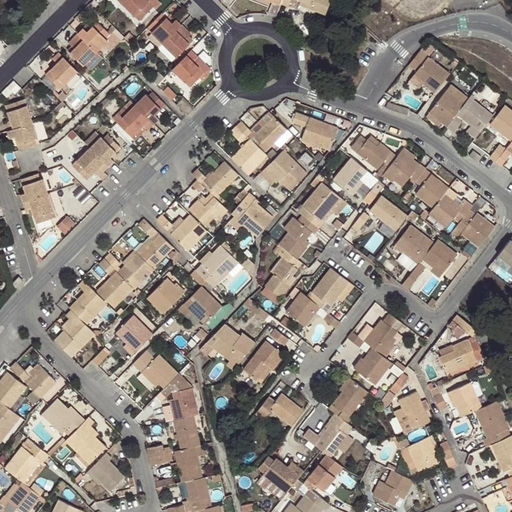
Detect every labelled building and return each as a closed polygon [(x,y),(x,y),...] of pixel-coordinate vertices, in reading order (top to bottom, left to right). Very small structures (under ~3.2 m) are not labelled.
[(124,0),(122,3),(139,20),(154,6),(147,0),(124,0)] [(282,0),(282,2),(289,5),(290,0),(301,0),(310,3),(308,8),(326,15),(331,0),(282,0)] [(153,21),(162,12),(160,11),(151,19),(153,21)] [(162,43),(181,23),(176,19),(173,23),(166,17),(162,12),(153,21),(149,25),(155,30),(152,33),(148,37),(159,47),(162,43)] [(171,13),(166,17),(173,23),(176,19),(171,13)] [(84,27),(78,33),(97,52),(109,41),(105,37),(109,33),(97,21),(91,28),(87,31),(84,27)] [(192,34),(181,23),(162,43),(177,58),(190,44),(186,40),(190,36),(192,34)] [(105,37),(109,41),(113,46),(116,42),(118,42),(117,36),(112,32),(109,33),(105,37)] [(97,52),(78,33),(69,42),(72,45),(75,48),(70,53),(83,66),(97,52)] [(198,57),(190,49),(171,69),(190,87),(204,72),(193,62),(198,57)] [(450,74),(420,51),(410,64),(418,70),(415,74),(424,81),(422,84),(435,93),(450,74)] [(78,71),(59,52),(53,58),(55,60),(57,63),(53,67),(46,74),(61,88),(78,71)] [(91,73),(104,59),(97,52),(83,66),(91,73)] [(443,122),(447,126),(464,103),(447,90),(430,112),(443,122)] [(479,93),(475,90),(470,97),(474,99),(479,93)] [(127,97),(120,91),(117,94),(124,101),(127,97)] [(166,105),(153,92),(149,96),(146,93),(134,105),(154,124),(160,118),(156,115),(166,105)] [(474,99),(470,97),(464,103),(447,126),(455,132),(464,120),(471,125),(466,131),(475,138),(494,115),(474,99)] [(5,122),(8,131),(33,122),(25,98),(5,105),(11,120),(5,122)] [(187,116),(194,109),(182,98),(176,104),(187,116)] [(147,130),(154,124),(134,105),(117,123),(132,137),(143,126),(146,129),(147,130)] [(511,140),(511,109),(505,105),(492,122),(502,130),(501,132),(511,141),(511,140)] [(270,112),(270,111),(251,130),(255,135),(274,116),(271,111),(270,112)] [(440,125),(443,122),(430,112),(427,115),(440,125)] [(302,139),(330,149),(338,128),(296,113),(292,122),(306,127),(302,139)] [(255,135),(254,136),(267,150),(275,141),(288,129),(274,116),(255,135)] [(242,121),(236,126),(247,137),(248,136),(252,139),(254,136),(255,135),(251,130),(242,121)] [(20,150),(36,144),(34,139),(38,137),(33,122),(8,131),(10,138),(15,136),(20,150)] [(502,130),(492,122),(490,125),(501,132),(502,130)] [(135,141),(146,129),(143,126),(132,137),(135,141)] [(247,137),(236,126),(231,131),(241,142),(247,137)] [(280,145),(291,133),(288,129),(275,141),(280,145)] [(97,131),(85,143),(90,147),(109,166),(114,161),(110,157),(121,147),(108,134),(104,138),(97,131)] [(372,134),(368,138),(378,146),(381,142),(372,134)] [(385,162),(390,166),(398,156),(381,142),(378,146),(368,138),(367,140),(360,135),(350,147),(378,170),(385,162)] [(254,136),(252,139),(265,152),(267,150),(254,136)] [(252,139),(232,159),(248,175),(268,155),(265,152),(252,139)] [(500,143),(490,156),(496,160),(505,149),(506,148),(500,143)] [(102,173),(109,166),(90,147),(72,165),(87,179),(94,172),(98,168),(102,172),(102,173)] [(417,157),(404,148),(402,151),(414,160),(417,157)] [(273,161),(261,173),(266,178),(269,175),(276,168),(283,175),(279,179),(291,191),(309,173),(286,152),(284,149),(278,155),(273,161)] [(496,160),(503,166),(511,154),(505,149),(496,160)] [(273,150),(268,155),(273,161),(278,155),(273,150)] [(482,156),(474,150),(470,155),(478,162),(482,156)] [(417,182),(426,169),(414,160),(402,151),(398,156),(390,166),(382,177),(385,179),(387,176),(394,181),(395,180),(404,186),(410,178),(411,179),(410,181),(414,184),(417,182)] [(368,171),(352,158),(334,179),(354,195),(364,182),(360,179),(364,175),(368,171)] [(14,173),(21,170),(17,159),(11,162),(14,173)] [(218,194),(238,174),(225,161),(216,170),(208,178),(206,176),(198,168),(192,174),(198,180),(205,186),(211,193),(215,197),(218,194)] [(214,168),(206,176),(208,178),(216,170),(214,168)] [(277,182),(279,179),(283,175),(276,168),(269,175),(277,182)] [(450,188),(426,169),(417,182),(422,186),(416,194),(434,208),(450,188)] [(40,179),(38,172),(21,178),(26,191),(20,193),(22,201),(48,192),(44,178),(40,179)] [(316,177),(311,183),(318,188),(323,182),(316,177)] [(198,180),(192,185),(199,192),(205,186),(198,180)] [(303,216),(319,228),(333,211),(330,209),(341,196),(323,182),(318,188),(303,206),(308,210),(303,216)] [(378,194),(383,187),(378,183),(377,183),(377,182),(363,199),(370,204),(378,194)] [(458,194),(450,188),(434,208),(430,212),(429,214),(447,227),(454,218),(460,223),(470,210),(471,209),(464,204),(462,207),(453,200),(456,197),(458,194)] [(48,192),(22,201),(25,210),(28,209),(32,208),(34,215),(37,223),(56,217),(48,192)] [(215,197),(211,193),(206,199),(202,203),(200,200),(199,199),(189,209),(205,225),(215,216),(218,219),(228,209),(221,203),(215,197)] [(224,200),(218,194),(215,197),(221,203),(224,200)] [(381,196),(378,194),(370,204),(373,207),(381,196)] [(244,225),(258,236),(273,219),(268,215),(263,211),(253,202),(254,201),(247,195),(245,197),(231,213),(234,216),(229,223),(240,231),(244,225)] [(337,214),(348,202),(347,201),(341,196),(330,209),(333,211),(337,214)] [(407,217),(408,216),(382,196),(381,196),(373,207),(370,210),(381,219),(397,231),(407,217)] [(462,207),(464,204),(456,197),(453,200),(462,207)] [(419,215),(413,210),(408,216),(407,217),(414,221),(419,215)] [(422,217),(425,220),(429,214),(430,212),(427,210),(422,217)] [(480,247),(495,227),(477,213),(475,215),(470,210),(460,223),(453,232),(459,237),(461,233),(480,247)] [(364,211),(352,226),(359,232),(371,216),(364,211)] [(172,225),(163,214),(157,221),(167,230),(170,227),(172,225)] [(66,233),(77,223),(70,215),(59,225),(66,233)] [(171,234),(188,251),(207,231),(190,215),(184,221),(177,228),(174,231),(171,234)] [(289,232),(280,244),(284,248),(298,259),(307,248),(302,244),(306,239),(311,232),(314,234),(319,228),(303,216),(302,215),(298,219),(294,216),(284,228),(289,232)] [(173,225),(177,228),(184,221),(181,217),(173,225)] [(333,226),(339,231),(341,229),(345,224),(338,219),(333,226)] [(378,224),(392,236),(397,231),(381,219),(378,224)] [(151,267),(172,247),(145,220),(140,225),(150,236),(143,243),(141,244),(134,250),(135,250),(138,253),(151,267)] [(412,261),(417,265),(434,243),(411,224),(395,244),(414,258),(412,261)] [(311,243),(306,239),(302,244),(307,248),(308,247),(311,243)] [(458,254),(438,239),(434,243),(417,265),(402,284),(408,289),(426,267),(440,277),(458,254)] [(511,240),(511,239),(496,259),(509,269),(511,266),(511,240)] [(221,244),(197,269),(207,280),(214,287),(216,285),(220,281),(218,279),(226,270),(228,273),(239,262),(239,261),(242,258),(236,252),(233,256),(221,244)] [(284,248),(280,244),(275,251),(279,254),(284,248)] [(414,258),(395,244),(394,246),(412,261),(414,258)] [(293,274),(302,262),(298,259),(284,248),(279,254),(283,257),(280,260),(271,272),(274,275),(266,286),(280,297),(289,285),(286,283),(293,274)] [(138,253),(135,250),(122,263),(125,266),(138,253)] [(472,256),(464,250),(462,253),(470,260),(472,256)] [(110,253),(105,258),(115,268),(116,271),(118,273),(122,269),(119,266),(121,263),(110,253)] [(135,289),(154,270),(151,267),(138,253),(125,266),(122,269),(118,273),(134,288),(135,289)] [(111,276),(116,271),(115,268),(105,258),(99,264),(111,276)] [(320,307),(328,313),(329,313),(333,308),(332,306),(338,299),(351,282),(332,267),(308,298),(320,307)] [(207,280),(197,269),(190,275),(201,285),(207,280)] [(220,281),(228,273),(226,270),(218,279),(220,281)] [(111,276),(97,291),(115,308),(134,288),(118,273),(116,271),(111,276)] [(297,277),(293,274),(286,283),(289,285),(297,277)] [(19,276),(11,283),(15,287),(23,280),(19,276)] [(177,288),(174,284),(166,277),(147,298),(163,314),(185,292),(179,286),(177,288)] [(86,324),(108,303),(84,280),(78,286),(84,292),(88,295),(81,302),(77,299),(69,308),(72,310),(86,324)] [(342,303),(354,286),(351,282),(338,299),(342,303)] [(222,306),(201,285),(183,303),(200,320),(204,324),(205,323),(222,307),(222,306)] [(216,285),(214,287),(220,293),(222,290),(216,285)] [(84,292),(77,299),(81,302),(88,295),(84,292)] [(308,298),(301,292),(286,312),(303,325),(310,316),(312,318),(320,307),(308,298)] [(265,320),(270,314),(250,298),(245,305),(265,320)] [(433,298),(428,304),(432,308),(437,301),(433,298)] [(234,306),(230,302),(224,309),(227,313),(234,306)] [(183,303),(179,308),(195,324),(200,320),(183,303)] [(205,323),(211,329),(227,313),(224,309),(222,307),(205,323)] [(65,330),(54,341),(71,357),(95,333),(86,324),(72,310),(66,316),(69,319),(76,325),(68,333),(65,330)] [(323,319),(335,329),(340,322),(329,313),(328,313),(323,319)] [(403,323),(389,313),(385,319),(398,329),(403,323)] [(138,350),(153,334),(133,315),(116,332),(126,343),(128,341),(138,350)] [(473,336),(475,335),(478,330),(458,315),(453,321),(458,324),(473,336)] [(305,327),(312,318),(310,316),(303,325),(305,327)] [(76,325),(69,319),(62,328),(65,330),(68,333),(76,325)] [(368,323),(358,336),(365,341),(373,348),(384,356),(394,344),(390,341),(393,337),(398,332),(383,320),(381,319),(374,328),(368,323)] [(385,319),(383,320),(398,332),(398,329),(385,319)] [(453,321),(450,325),(451,327),(452,330),(453,330),(458,324),(453,321)] [(225,323),(210,342),(231,359),(238,364),(255,342),(243,332),(240,335),(225,323)] [(284,345),(288,339),(275,328),(270,334),(284,345)] [(358,336),(352,332),(347,338),(360,347),(365,341),(358,336)] [(443,356),(439,357),(447,374),(485,357),(476,336),(458,344),(460,348),(443,356)] [(268,366),(272,369),(273,370),(285,355),(266,340),(244,369),(258,380),(268,366)] [(123,346),(132,356),(138,350),(128,341),(126,343),(123,346)] [(365,341),(360,347),(368,354),(373,348),(365,341)] [(457,343),(440,350),(443,356),(460,348),(458,344),(457,343)] [(394,344),(384,356),(387,358),(396,345),(394,344)] [(376,385),(393,363),(387,358),(384,356),(373,348),(368,354),(364,359),(366,361),(358,371),(376,385)] [(92,360),(97,365),(109,354),(103,349),(92,360)] [(164,388),(179,373),(159,354),(155,359),(146,350),(133,364),(153,383),(156,380),(160,384),(164,388)] [(366,361),(364,359),(362,358),(355,368),(358,371),(366,361)] [(226,365),(234,370),(238,364),(231,359),(226,365)] [(11,367),(41,398),(57,382),(44,368),(33,379),(28,374),(17,362),(11,367)] [(39,364),(28,374),(33,379),(44,368),(39,364)] [(261,383),(272,369),(268,366),(258,380),(261,383)] [(8,372),(0,382),(0,399),(16,412),(20,406),(15,402),(27,387),(8,372)] [(194,415),(199,414),(193,388),(179,373),(164,388),(161,392),(167,397),(172,392),(174,398),(175,404),(171,405),(175,419),(194,415)] [(410,378),(403,373),(390,389),(397,394),(410,378)] [(353,378),(350,377),(340,389),(343,391),(353,378)] [(350,416),(369,391),(353,378),(343,391),(329,408),(335,413),(348,423),(353,418),(350,416)] [(457,405),(461,416),(475,410),(482,407),(471,382),(448,392),(454,406),(457,405)] [(399,399),(405,411),(409,420),(413,430),(431,422),(417,391),(399,399)] [(434,396),(440,410),(448,406),(442,393),(434,396)] [(292,426),(304,411),(281,394),(275,401),(269,396),(260,408),(269,415),(272,410),(292,426)] [(72,434),(86,420),(80,414),(76,418),(67,409),(68,408),(57,397),(40,414),(62,436),(66,432),(68,430),(72,434)] [(0,443),(21,416),(16,412),(0,399),(0,410),(1,411),(0,412),(0,443)] [(482,407),(475,410),(488,437),(484,439),(487,446),(491,444),(511,435),(509,429),(510,428),(498,400),(482,407)] [(76,418),(80,414),(71,406),(68,408),(67,409),(76,418)] [(409,420),(405,411),(398,415),(402,423),(409,420)] [(321,438),(315,445),(327,454),(330,457),(338,447),(348,435),(352,430),(354,427),(348,423),(335,413),(329,421),(332,424),(321,438)] [(175,419),(173,419),(177,434),(178,440),(180,449),(195,446),(201,445),(194,415),(175,419)] [(95,422),(89,417),(86,420),(72,434),(70,437),(66,441),(78,453),(90,464),(106,447),(96,437),(93,441),(85,433),(91,426),(95,422)] [(318,436),(321,438),(332,424),(329,421),(318,436)] [(98,434),(91,426),(85,433),(93,441),(96,437),(98,434)] [(354,427),(352,430),(360,437),(362,434),(354,427)] [(438,446),(432,434),(429,436),(434,448),(438,446)] [(510,476),(511,475),(511,434),(511,435),(491,444),(497,459),(501,457),(508,470),(510,476)] [(348,435),(338,447),(343,452),(354,438),(348,435)] [(429,436),(408,445),(419,471),(440,462),(434,448),(429,436)] [(57,443),(61,446),(66,441),(63,437),(57,443)] [(29,438),(5,468),(19,479),(24,483),(31,473),(41,461),(43,463),(50,455),(29,438)] [(375,453),(378,446),(370,440),(366,446),(375,453)] [(406,440),(399,443),(401,448),(408,445),(406,440)] [(458,464),(448,442),(440,445),(449,468),(458,464)] [(205,454),(203,444),(201,445),(195,446),(198,455),(205,454)] [(162,445),(147,448),(149,456),(164,453),(163,450),(162,445)] [(408,445),(401,448),(412,474),(419,471),(408,445)] [(195,446),(180,449),(174,450),(181,482),(186,481),(203,478),(198,455),(195,446)] [(87,467),(90,464),(78,453),(75,456),(87,467)] [(112,458),(107,453),(89,472),(101,484),(110,493),(126,476),(110,460),(112,458)] [(164,453),(149,456),(151,465),(166,461),(164,453)] [(335,477),(342,467),(330,457),(327,454),(304,484),(310,488),(312,490),(316,485),(324,491),(335,477)] [(266,476),(286,492),(291,487),(297,479),(303,471),(292,463),(289,467),(276,457),(274,460),(269,455),(258,468),(264,473),(260,478),(263,480),(266,476)] [(501,457),(497,459),(504,472),(508,470),(501,457)] [(41,461),(31,473),(34,474),(43,463),(41,461)] [(408,495),(415,480),(392,469),(385,482),(379,479),(372,494),(395,505),(399,496),(401,492),(407,495),(408,495)] [(89,472),(86,474),(99,486),(101,484),(89,472)] [(213,482),(221,480),(220,474),(211,476),(213,482)] [(169,507),(169,511),(183,511),(192,510),(199,509),(211,506),(205,477),(203,478),(186,481),(189,496),(190,499),(187,500),(182,501),(183,504),(169,507)] [(339,480),(335,477),(324,491),(327,494),(339,480)] [(19,479),(15,484),(19,487),(10,499),(8,502),(21,511),(28,511),(41,496),(24,483),(19,479)] [(297,479),(291,487),(297,491),(298,490),(304,495),(310,488),(304,484),(297,479)] [(63,490),(67,485),(62,481),(58,486),(63,490)] [(19,487),(15,484),(6,496),(10,499),(19,487)] [(326,510),(330,504),(312,490),(310,488),(304,495),(296,506),(291,502),(283,511),(320,511),(323,508),(326,510)] [(77,511),(79,509),(59,500),(52,511),(77,511)]
